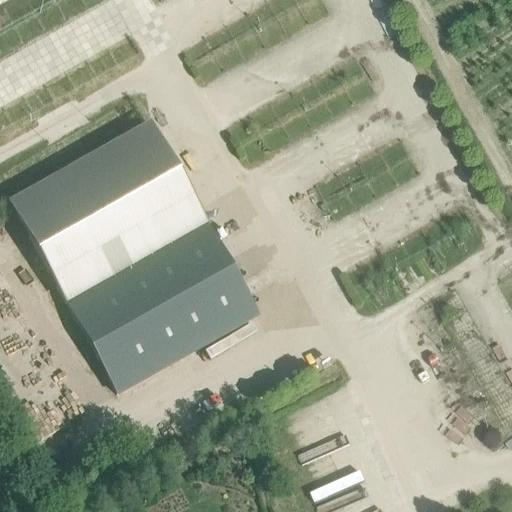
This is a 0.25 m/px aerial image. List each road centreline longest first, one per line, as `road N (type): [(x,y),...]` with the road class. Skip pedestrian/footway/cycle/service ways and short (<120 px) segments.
road 1 (unknown): [(326,324),(92,435),(0,298)]
road 2 (unknown): [(0,157),(177,58)]
road 3 (unclassified): [(413,511),(360,384)]
